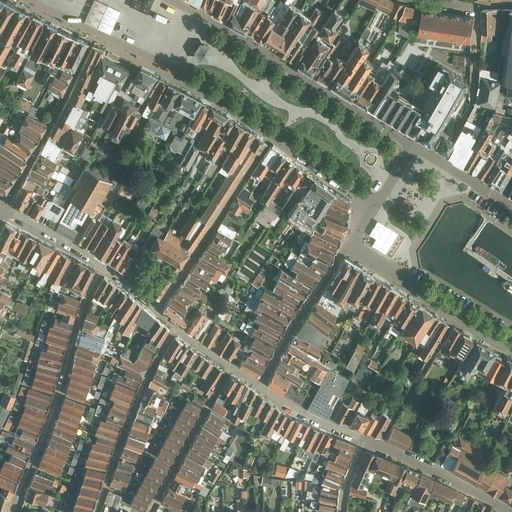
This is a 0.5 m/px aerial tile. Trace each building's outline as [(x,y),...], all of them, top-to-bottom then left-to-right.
[(114,19),(117,11),(92,0),(90,0),(87,7),(114,19)] [(227,20),(237,0),(198,0),(198,2),(227,20)] [(244,29),(256,8),(239,0),(237,0),(227,20),(244,29)] [(239,0),(256,8),(260,0),(239,0)] [(253,35),(273,0),(260,0),(256,8),(244,29),(253,35)] [(278,12),(283,3),(280,1),(276,7),(272,4),(274,0),(273,0),(253,35),(260,40),(268,26),(278,12)] [(275,49),(299,11),(300,11),(294,7),(290,3),(292,0),(285,0),(283,3),(278,12),(268,26),(260,40),(262,41),(275,49)] [(394,2),(394,1),(391,0),(377,0),(375,6),(387,14),(394,2)] [(0,32),(14,7),(4,2),(0,9),(0,32)] [(396,18),(403,4),(394,2),(387,14),(396,18)] [(398,16),(397,18),(416,23),(419,10),(403,6),(398,16)] [(0,61),(11,40),(25,13),(14,7),(0,32),(0,61)] [(299,45),(313,26),(323,12),(316,7),(315,9),(309,18),(299,11),(275,49),(289,58),(299,45)] [(297,63),(335,10),(334,9),(319,30),(313,26),(299,45),(289,58),(297,63)] [(433,10),(433,11),(422,9),(419,33),(471,41),(474,17),(463,16),(463,15),(459,14),(459,15),(438,12),(438,11),(433,10)] [(496,26),(500,26),(499,9),(493,9),(481,10),(481,33),(496,34),(496,26)] [(496,90),(499,91),(505,91),(505,92),(507,93),(511,98),(511,9),(509,27),(506,26),(505,34),(503,34),(501,55),(502,55),(501,62),(500,62),(498,72),(496,90)] [(309,70),(337,31),(333,28),(342,15),(335,10),(297,63),(300,65),(309,70)] [(11,57),(32,16),(25,13),(11,40),(14,42),(8,53),(9,54),(8,56),(11,57)] [(27,44),(40,20),(33,16),(32,16),(11,57),(7,66),(6,67),(12,70),(10,74),(14,77),(18,69),(17,68),(19,63),(26,51),(27,44)] [(30,53),(46,23),(40,20),(27,44),(26,51),(19,63),(24,65),(27,58),(30,53)] [(28,82),(40,59),(56,28),(46,23),(30,53),(36,56),(35,59),(34,58),(32,60),(27,58),(24,65),(16,80),(18,81),(16,84),(25,89),(27,85),(29,86),(31,83),(28,82)] [(56,77),(60,68),(76,38),(67,33),(56,28),(40,59),(50,64),(47,69),(51,70),(46,81),(49,82),(52,76),(56,77)] [(350,95),(370,65),(372,62),(362,55),(366,49),(358,43),(362,37),(364,39),(366,38),(370,31),(365,28),(356,42),(348,56),(330,83),(350,95)] [(318,76),(343,35),(337,31),(309,70),(318,76)] [(330,83),(348,56),(340,51),(347,39),(343,35),(318,76),(330,83)] [(60,68),(71,73),(73,69),(77,60),(84,46),(86,42),(76,38),(60,68)] [(212,44),(201,44),(196,53),(200,62),(211,62),(216,53),(212,44)] [(75,81),(67,99),(78,104),(101,57),(104,50),(92,45),(83,65),(75,81)] [(463,66),(465,56),(453,54),(452,64),(463,66)] [(101,57),(78,104),(89,109),(86,115),(100,122),(111,102),(112,99),(114,100),(128,70),(101,57)] [(366,105),(389,69),(393,63),(389,60),(386,64),(381,61),(376,69),(370,65),(350,95),(366,105)] [(389,69),(366,105),(374,111),(383,116),(406,130),(429,143),(443,152),(445,153),(446,154),(447,154),(454,141),(454,140),(453,140),(451,139),(445,135),(447,133),(438,127),(467,80),(439,64),(440,63),(439,63),(437,65),(438,65),(428,81),(437,86),(425,106),(398,90),(395,95),(387,91),(397,74),(389,69)] [(67,80),(71,73),(60,68),(56,77),(52,76),(49,82),(47,87),(61,93),(67,80)] [(141,100),(155,76),(140,68),(129,87),(126,93),(141,100)] [(496,90),(498,72),(480,68),(479,76),(478,86),(478,87),(479,87),(477,94),(475,102),(474,105),(478,105),(480,106),(480,103),(495,107),(499,91),(496,90)] [(153,91),(159,79),(155,76),(141,100),(143,101),(144,99),(148,102),(154,92),(153,91)] [(148,117),(167,83),(159,79),(153,91),(154,92),(148,102),(142,113),(148,117)] [(156,131),(178,88),(168,82),(144,124),(156,131)] [(178,89),(156,132),(166,137),(171,128),(183,134),(186,128),(186,126),(200,101),(178,89)] [(67,99),(59,115),(70,121),(80,126),(81,126),(86,115),(89,109),(78,104),(67,99)] [(109,127),(107,130),(117,136),(121,127),(128,130),(130,127),(127,126),(138,106),(123,99),(120,106),(109,127)] [(26,113),(30,115),(31,113),(33,114),(36,109),(19,101),(16,106),(27,112),(26,113)] [(178,162),(211,107),(200,101),(186,128),(186,129),(180,140),(174,136),(168,146),(180,153),(177,155),(174,159),(178,162)] [(111,102),(100,122),(109,127),(120,106),(112,102),(111,102)] [(473,114),(478,105),(474,105),(474,106),(467,119),(462,128),(476,136),(481,127),(472,122),(475,115),(473,114)] [(46,123),(30,115),(26,113),(27,112),(16,106),(12,112),(16,114),(12,121),(6,118),(3,122),(6,124),(10,127),(12,124),(16,127),(15,128),(36,141),(39,135),(46,123)] [(216,133),(225,115),(211,107),(178,162),(187,168),(199,146),(206,150),(207,150),(217,134),(216,133)] [(470,169),(489,139),(488,139),(493,131),(488,128),(493,121),(495,122),(496,120),(499,121),(502,114),(494,111),(489,120),(484,129),(478,139),(479,139),(475,146),(464,165),(470,169)] [(59,115),(56,122),(70,129),(62,145),(72,151),(77,143),(79,145),(82,140),(85,142),(88,136),(83,133),(77,130),(80,126),(70,121),(59,115)] [(212,159),(234,121),(225,115),(216,133),(217,134),(207,150),(206,150),(204,154),(211,158),(212,159)] [(231,147),(243,127),(234,121),(212,159),(211,158),(206,167),(203,171),(209,175),(221,155),(225,149),(224,148),(226,144),(231,147)] [(56,122),(47,137),(61,145),(62,145),(70,129),(56,122)] [(28,151),(36,141),(15,128),(16,127),(12,124),(10,127),(6,124),(1,133),(6,135),(5,137),(28,151)] [(246,144),(253,133),(243,127),(231,147),(221,164),(222,165),(219,168),(227,173),(228,174),(236,161),(243,149),(245,150),(248,145),(246,144)] [(472,144),(476,136),(462,128),(455,141),(454,140),(454,141),(447,154),(446,154),(464,165),(475,146),(472,144)] [(490,154),(497,143),(504,131),(502,130),(497,138),(496,137),(493,142),(489,139),(470,169),(477,173),(490,153),(490,154)] [(0,131),(0,143),(24,158),(28,151),(5,137),(6,135),(1,133),(0,131)] [(198,217),(209,225),(264,141),(253,133),(246,144),(248,145),(245,150),(243,149),(236,161),(228,174),(227,173),(199,217),(198,217)] [(47,137),(40,151),(55,160),(62,146),(61,145),(47,137)] [(511,140),(510,139),(505,147),(497,158),(498,158),(485,178),(502,188),(511,170),(511,152),(509,150),(511,146),(511,140)] [(0,154),(19,166),(24,158),(0,143),(0,154)] [(497,158),(505,147),(501,144),(501,145),(497,143),(490,154),(490,153),(477,173),(485,178),(498,158),(497,158)] [(264,173),(278,151),(270,145),(261,159),(251,173),(250,175),(255,179),(252,184),(253,185),(252,187),(254,188),(264,173)] [(80,155),(87,159),(91,152),(84,148),(80,155)] [(40,151),(30,169),(48,178),(53,170),(57,172),(59,170),(66,174),(69,169),(55,160),(40,151)] [(271,178),(286,157),(278,151),(264,173),(271,178)] [(0,154),(0,165),(14,174),(19,166),(0,154)] [(279,184),(294,163),(286,157),(271,178),(260,195),(259,198),(258,198),(266,203),(269,198),(279,184)] [(293,189),(305,171),(294,163),(279,184),(291,192),(293,189)] [(70,199),(54,228),(61,232),(96,171),(85,165),(79,175),(76,179),(72,186),(66,196),(70,199)] [(0,166),(0,174),(10,180),(14,175),(0,166)] [(30,169),(25,177),(35,182),(39,184),(41,185),(44,186),(45,187),(47,188),(48,186),(50,184),(53,186),(52,188),(57,190),(60,192),(66,196),(72,186),(70,185),(69,187),(54,179),(52,181),(49,180),(50,179),(48,178),(30,169)] [(96,171),(61,232),(68,236),(72,238),(77,229),(74,227),(78,220),(81,222),(88,209),(91,210),(97,200),(100,201),(108,186),(112,189),(115,184),(111,182),(111,181),(96,171)] [(301,194),(313,177),(305,171),(293,189),(291,192),(287,198),(290,201),(293,203),(300,194),(301,194)] [(0,187),(5,191),(10,181),(0,174),(0,187)] [(25,177),(21,185),(32,190),(35,182),(25,177)] [(328,200),(333,191),(313,177),(301,194),(300,194),(293,203),(288,210),(289,211),(308,224),(307,225),(303,231),(302,230),(296,240),(297,240),(300,242),(303,237),(306,232),(307,231),(309,228),(311,226),(312,224),(316,217),(319,214),(322,209),(328,200)] [(32,190),(29,195),(35,198),(36,196),(38,197),(29,213),(36,217),(47,199),(43,196),(44,194),(45,194),(48,189),(47,188),(45,187),(44,186),(41,185),(39,184),(35,182),(32,190)] [(21,185),(17,193),(27,198),(29,195),(32,190),(21,185)] [(249,196),(252,192),(243,186),(236,197),(250,206),(254,200),(249,196)] [(47,199),(36,217),(43,221),(60,192),(57,190),(54,195),(51,194),(48,199),(47,199)] [(259,198),(260,195),(253,190),(252,192),(249,196),(254,200),(257,196),(259,198)] [(328,200),(347,211),(349,202),(333,191),(328,200)] [(60,192),(43,221),(49,225),(66,196),(60,192)] [(17,193),(11,204),(14,206),(14,208),(20,211),(21,209),(29,213),(38,197),(36,196),(35,198),(29,195),(27,198),(17,193)] [(66,196),(49,225),(53,227),(54,228),(70,199),(66,196)] [(136,205),(144,210),(149,201),(141,196),(136,205)] [(243,217),(250,206),(236,197),(229,208),(243,217)] [(267,226),(270,222),(275,215),(276,213),(281,207),(269,198),(266,203),(261,208),(254,217),(267,226)] [(346,222),(347,211),(328,200),(322,209),(326,211),(346,222)] [(84,222),(74,239),(81,243),(81,244),(82,244),(97,219),(101,213),(101,212),(105,206),(97,201),(89,215),(84,222)] [(346,223),(346,222),(326,211),(323,216),(319,214),(316,217),(343,231),(346,222),(346,223)] [(137,218),(144,222),(151,226),(154,220),(141,212),(137,218)] [(198,217),(199,217),(191,212),(179,232),(188,238),(183,245),(191,250),(209,225),(198,217)] [(97,219),(82,244),(88,247),(100,226),(107,216),(101,213),(97,219)] [(275,215),(270,222),(273,225),(279,217),(275,215)] [(100,226),(88,247),(94,251),(109,227),(114,220),(107,216),(100,226)] [(342,232),(343,231),(316,217),(312,224),(314,225),(314,226),(322,230),(324,231),(339,239),(342,232)] [(109,227),(94,251),(103,257),(107,250),(114,238),(117,234),(122,225),(114,220),(109,227)] [(147,232),(151,226),(144,222),(140,228),(147,232)] [(217,229),(231,237),(232,238),(234,234),(236,232),(220,223),(217,229)] [(4,249),(16,228),(7,224),(4,225),(0,232),(0,246),(4,249)] [(336,246),(339,239),(324,231),(322,230),(314,226),(314,225),(312,224),(311,226),(309,228),(312,230),(311,232),(336,246)] [(149,232),(162,239),(165,233),(153,226),(149,232)] [(10,251),(21,231),(16,228),(4,249),(5,249),(3,253),(10,256),(12,252),(10,251)] [(227,244),(231,237),(217,229),(209,243),(205,249),(218,257),(222,250),(226,252),(230,246),(227,244)] [(19,257),(30,236),(21,231),(10,251),(12,252),(10,256),(10,257),(16,261),(19,257)] [(188,254),(162,239),(149,232),(141,245),(149,250),(172,263),(179,267),(180,267),(188,254)] [(336,246),(311,232),(310,234),(306,232),(303,237),(332,254),(336,246)] [(122,243),(109,262),(116,267),(131,243),(133,240),(135,236),(132,234),(130,237),(127,241),(124,239),(122,243)] [(38,240),(30,236),(19,257),(20,258),(15,266),(21,270),(25,264),(38,240)] [(328,261),(332,254),(303,237),(300,242),(297,240),(292,248),(295,250),(294,252),(299,255),(297,258),(321,273),(322,272),(327,264),(328,261)] [(107,250),(103,257),(109,262),(122,243),(116,239),(114,238),(107,250)] [(41,267),(52,247),(38,240),(25,264),(31,267),(28,273),(33,276),(36,270),(38,272),(41,267)] [(131,243),(116,267),(123,272),(136,251),(138,247),(131,243)] [(0,246),(0,265),(2,267),(5,261),(8,262),(10,257),(10,256),(3,253),(5,249),(4,249),(0,246)] [(45,277),(60,252),(52,247),(41,267),(44,269),(36,284),(41,287),(46,278),(45,277)] [(149,251),(141,247),(124,274),(132,279),(149,251)] [(315,281),(321,273),(297,258),(299,255),(294,252),(295,250),(292,248),(283,262),(286,264),(286,265),(296,270),(315,281)] [(56,282),(71,257),(60,252),(45,277),(46,278),(52,281),(49,287),(54,289),(53,289),(57,291),(60,285),(56,282)] [(230,267),(203,252),(199,258),(225,274),(230,267)] [(67,278),(77,261),(71,257),(56,282),(60,285),(63,279),(61,278),(63,275),(67,278)] [(222,272),(216,268),(198,258),(194,265),(217,279),(222,272)] [(333,299),(352,263),(344,258),(322,292),(333,299)] [(72,288),(85,265),(77,261),(67,278),(64,283),(72,288)] [(171,280),(179,267),(172,263),(151,294),(158,299),(171,280)] [(342,304),(342,303),(361,269),(361,268),(352,263),(333,299),(322,292),(320,295),(316,302),(336,316),(342,304)] [(257,274),(258,273),(262,268),(257,264),(252,271),(257,274)] [(85,265),(72,288),(83,293),(94,270),(85,265)] [(215,283),(217,279),(194,265),(189,272),(207,282),(209,279),(215,283)] [(293,276),(280,269),(276,275),(306,293),(311,287),(293,276)] [(357,304),(372,275),(361,269),(342,303),(346,304),(348,300),(357,304)] [(234,274),(247,281),(249,276),(237,270),(234,274)] [(311,287),(315,281),(296,270),(293,276),(311,287)] [(207,283),(207,282),(189,272),(184,279),(203,290),(207,283)] [(258,273),(257,274),(251,283),(257,287),(264,277),(258,273)] [(306,293),(276,275),(275,275),(272,278),(274,280),(277,280),(275,284),(302,299),(306,293)] [(369,303),(381,281),(372,275),(357,304),(351,316),(359,321),(362,317),(369,303)] [(99,299),(109,282),(103,277),(92,296),(99,299)] [(202,290),(203,290),(184,279),(180,285),(200,299),(205,302),(207,300),(205,298),(207,296),(200,291),(201,289),(202,290)] [(376,308),(389,286),(381,281),(369,303),(362,317),(368,321),(369,320),(376,308)] [(105,303),(115,286),(109,282),(99,299),(105,303)] [(0,291),(0,283),(0,301),(11,308),(14,302),(8,298),(9,296),(8,295),(8,294),(4,292),(3,292),(2,291),(1,292),(0,291)] [(295,308),(302,299),(275,284),(272,289),(276,291),(273,295),(279,299),(295,308)] [(195,305),(200,299),(180,285),(175,292),(170,298),(187,309),(189,311),(194,304),(195,305)] [(222,292),(228,295),(232,288),(227,285),(222,292)] [(383,315),(398,291),(389,285),(389,286),(376,308),(369,320),(368,321),(367,324),(375,329),(378,325),(379,326),(384,318),(382,317),(383,315)] [(110,306),(121,290),(115,286),(105,303),(110,306)] [(279,299),(273,295),(263,290),(258,287),(253,295),(249,293),(290,316),(295,308),(279,299)] [(113,317),(128,295),(121,290),(110,306),(106,312),(113,317)] [(395,317),(407,297),(398,291),(383,315),(392,321),(395,317)] [(285,324),(290,316),(249,293),(244,303),(246,304),(285,324)] [(59,302),(77,308),(80,300),(62,294),(61,298),(59,302)] [(122,322),(137,302),(128,295),(113,317),(110,324),(119,329),(122,322)] [(398,333),(399,331),(418,304),(407,297),(395,317),(392,321),(389,326),(398,333)] [(184,314),(187,309),(170,298),(167,304),(163,309),(163,312),(183,327),(188,321),(188,320),(184,317),(185,315),(184,314)] [(27,304),(19,299),(16,304),(25,309),(27,304)] [(77,308),(59,302),(58,301),(58,302),(53,300),(49,299),(48,302),(57,305),(56,310),(62,312),(60,318),(72,322),(77,308)] [(122,322),(119,329),(130,334),(132,330),(136,321),(135,319),(143,307),(142,305),(137,302),(122,322)] [(221,308),(230,313),(225,310),(228,305),(224,302),(221,308)] [(330,327),(336,316),(316,302),(309,311),(330,327)] [(284,325),(285,324),(246,304),(244,309),(254,314),(256,314),(254,319),(281,332),(284,325)] [(415,343),(433,315),(422,307),(418,304),(399,331),(405,335),(411,340),(415,343)] [(148,329),(156,319),(144,308),(143,307),(135,319),(136,321),(148,329)] [(191,333),(204,314),(203,314),(204,312),(198,308),(190,319),(189,318),(188,320),(188,321),(183,327),(191,333)] [(226,321),(230,313),(221,308),(216,316),(220,318),(226,321)] [(326,335),(330,327),(309,311),(304,319),(315,327),(324,334),(326,335)] [(84,318),(95,322),(97,316),(86,313),(84,318)] [(198,337),(203,329),(210,318),(204,314),(191,333),(198,337)] [(422,348),(440,319),(433,315),(415,343),(422,348)] [(72,322),(60,318),(54,317),(51,327),(69,332),(72,322)] [(153,337),(162,324),(156,319),(148,329),(146,332),(153,337)] [(281,332),(254,319),(251,325),(277,340),(281,332)] [(324,334),(315,327),(304,319),(301,325),(306,328),(305,329),(323,340),(326,335),(324,334)] [(422,348),(415,343),(410,349),(411,350),(411,349),(426,358),(428,354),(429,355),(431,351),(430,351),(437,340),(438,340),(440,337),(439,337),(448,323),(440,319),(422,348)] [(97,335),(100,326),(84,320),(81,329),(97,335)] [(243,330),(273,347),(277,340),(251,325),(243,320),(241,324),(245,327),(243,330)] [(212,348),(217,340),(215,338),(221,328),(214,323),(208,332),(202,341),(212,348)] [(142,347),(154,355),(169,329),(162,324),(153,337),(151,340),(146,337),(140,346),(142,347)] [(323,340),(305,329),(306,328),(301,325),(295,333),(319,346),(323,340)] [(69,332),(51,327),(48,326),(45,336),(67,342),(67,340),(69,332)] [(104,337),(108,329),(100,326),(97,335),(104,337)] [(15,332),(32,341),(34,335),(18,327),(15,332)] [(450,353),(462,332),(453,327),(443,343),(447,346),(442,354),(448,357),(450,353)] [(104,337),(97,335),(81,329),(79,336),(101,345),(104,337)] [(202,341),(208,332),(203,329),(198,337),(197,338),(202,341)] [(222,355),(233,337),(233,336),(226,331),(220,341),(217,340),(212,348),(216,351),(222,355)] [(461,362),(475,340),(462,332),(450,353),(457,356),(455,359),(461,362)] [(273,347),(250,334),(247,333),(242,341),(245,343),(268,356),(273,347)] [(290,343),(314,358),(321,347),(319,346),(295,333),(290,343)] [(63,352),(67,342),(45,336),(44,341),(47,342),(46,347),(63,352)] [(99,351),(101,345),(79,336),(77,343),(99,351)] [(168,365),(183,342),(175,337),(160,362),(165,366),(164,368),(166,370),(168,365)] [(228,359),(239,341),(233,337),(222,355),(228,359)] [(481,374),(494,351),(475,340),(461,362),(455,371),(468,379),(473,370),(481,374)] [(233,363),(237,358),(238,355),(234,352),(240,342),(239,341),(228,359),(233,363)] [(175,370),(189,347),(183,342),(168,365),(175,370)] [(387,349),(390,352),(395,345),(392,342),(387,349)] [(23,350),(28,353),(31,345),(25,343),(23,350)] [(100,352),(99,351),(77,343),(75,349),(98,358),(100,352)] [(268,356),(245,343),(243,346),(244,347),(243,348),(250,351),(248,354),(264,363),(268,356)] [(328,367),(314,358),(290,343),(286,349),(311,364),(305,372),(320,382),(328,367)] [(354,349),(361,352),(364,347),(357,343),(354,349)] [(60,362),(63,352),(46,347),(45,350),(40,349),(38,356),(60,362)] [(146,368),(154,355),(142,347),(133,362),(146,368)] [(189,365),(196,352),(189,347),(175,370),(172,374),(180,380),(189,365)] [(96,365),(98,358),(75,349),(73,356),(95,364),(96,365)] [(301,369),(305,372),(311,364),(286,349),(281,357),(294,366),(301,370),(301,369)] [(352,369),(361,352),(354,349),(345,364),(352,369)] [(26,360),(28,353),(23,350),(20,358),(26,360)] [(494,380),(505,357),(494,351),(481,374),(482,374),(494,380)] [(199,371),(205,359),(196,352),(189,365),(199,371)] [(260,370),(264,363),(248,354),(246,358),(244,362),(260,370)] [(58,369),(60,362),(38,356),(36,363),(37,363),(58,369)] [(92,371),(95,364),(73,356),(72,364),(71,366),(92,373),(93,371),(92,371)] [(146,368),(133,362),(120,356),(116,364),(125,369),(142,377),(146,368)] [(291,372),(294,366),(281,357),(274,370),(291,381),(305,390),(310,383),(303,378),(297,375),(291,372)] [(503,385),(511,367),(511,359),(505,357),(494,380),(503,385)] [(260,370),(244,362),(237,358),(233,363),(257,376),(260,370)] [(205,359),(199,371),(197,373),(205,378),(200,387),(210,393),(223,371),(205,359)] [(367,365),(377,371),(381,364),(371,359),(367,365)] [(162,378),(166,370),(164,368),(165,366),(160,362),(154,374),(162,378)] [(56,381),(58,369),(37,363),(34,374),(56,381)] [(356,372),(362,375),(366,366),(360,363),(356,372)] [(342,369),(350,374),(352,369),(345,365),(342,369)] [(90,378),(92,373),(71,366),(70,372),(69,375),(90,382),(91,379),(90,378)] [(297,375),(301,370),(294,366),(291,372),(297,375)] [(328,367),(320,382),(313,395),(306,408),(326,417),(347,378),(328,367)] [(509,399),(511,392),(511,367),(503,385),(491,407),(502,412),(507,403),(509,399)] [(139,384),(142,377),(125,369),(122,376),(139,384)] [(283,394),(291,381),(274,370),(266,383),(283,394)] [(139,384),(122,376),(113,373),(112,375),(110,380),(135,390),(139,384)] [(53,392),(56,381),(34,374),(31,385),(53,392)] [(97,387),(101,388),(105,376),(101,374),(97,387)] [(169,382),(162,378),(154,374),(151,380),(161,385),(167,388),(170,382),(169,382)] [(87,391),(90,382),(69,375),(67,384),(87,391)] [(229,393),(237,379),(230,375),(222,389),(228,393),(229,393)] [(234,401),(244,383),(237,379),(229,393),(228,393),(226,397),(234,401)] [(133,397),(135,390),(110,380),(109,383),(113,385),(112,388),(133,397)] [(155,396),(161,385),(151,380),(140,401),(155,408),(160,398),(155,396)] [(313,395),(305,390),(291,381),(283,394),(306,408),(313,395)] [(237,414),(250,387),(244,383),(234,401),(233,405),(229,411),(233,413),(233,412),(237,414)] [(83,401),(87,391),(67,384),(66,386),(64,394),(83,401)] [(26,395),(49,404),(51,396),(21,385),(18,392),(26,395)] [(133,397),(112,388),(107,387),(106,390),(110,392),(109,397),(114,399),(129,405),(133,397)] [(245,417),(257,392),(250,387),(237,414),(233,412),(233,413),(230,420),(236,423),(241,415),(245,417)] [(0,401),(0,403),(10,409),(15,396),(4,391),(0,401)] [(254,422),(266,399),(257,392),(245,417),(245,418),(249,411),(255,414),(251,420),(254,422)] [(46,412),(49,404),(26,395),(23,404),(25,405),(46,412)] [(194,395),(193,397),(189,395),(186,399),(190,401),(190,402),(200,407),(204,401),(194,395)] [(61,406),(81,414),(84,404),(64,396),(61,406)] [(214,401),(221,405),(224,400),(217,396),(214,401)] [(174,406),(194,418),(200,408),(179,397),(178,400),(184,403),(181,409),(174,406)] [(342,422),(356,399),(352,397),(348,404),(342,402),(333,419),(342,422)] [(126,413),(129,405),(114,399),(111,406),(126,413)] [(267,421),(274,406),(266,399),(254,422),(257,423),(261,417),(267,421)] [(347,424),(360,401),(356,399),(342,422),(347,424)] [(164,412),(155,408),(140,401),(137,408),(152,415),(154,411),(163,415),(164,412)] [(227,408),(221,405),(214,401),(211,408),(223,415),(227,408)] [(361,429),(373,408),(360,401),(347,424),(361,429)] [(42,423),(46,412),(25,405),(21,415),(42,423)] [(77,422),(81,414),(61,406),(58,415),(77,422)] [(126,413),(111,406),(110,406),(107,413),(124,419),(126,413)] [(189,427),(194,418),(174,406),(173,409),(179,412),(175,418),(169,415),(189,427)] [(268,439),(270,435),(283,412),(274,406),(267,421),(260,434),(268,439)] [(379,417),(369,433),(379,437),(390,418),(385,415),(388,408),(385,406),(379,417)] [(151,419),(152,415),(137,408),(133,419),(155,428),(158,422),(151,419)] [(369,433),(379,417),(377,416),(376,418),(370,414),(373,408),(361,429),(369,433)] [(205,419),(218,428),(222,422),(228,426),(230,423),(210,410),(205,419)] [(278,445),(280,446),(294,418),(287,415),(283,412),(270,435),(272,436),(275,432),(280,435),(277,440),(280,442),(278,445)] [(121,427),(124,419),(107,413),(104,421),(121,427)] [(38,433),(42,423),(21,415),(17,425),(38,433)] [(76,425),(77,422),(58,415),(56,418),(54,423),(75,431),(77,426),(76,425)] [(184,436),(189,427),(169,415),(168,418),(174,421),(170,428),(164,424),(184,436)] [(121,427),(104,421),(95,417),(94,421),(99,423),(97,426),(118,433),(121,427)] [(300,444),(310,425),(294,418),(280,446),(279,448),(283,450),(285,445),(288,439),(300,444)] [(155,428),(133,419),(130,425),(153,434),(154,435),(156,429),(155,428)] [(229,434),(218,428),(205,419),(202,425),(217,436),(218,435),(225,440),(229,434)] [(6,420),(3,427),(8,430),(11,423),(6,420)] [(75,433),(75,431),(54,423),(51,432),(72,440),(75,433)] [(118,433),(97,426),(92,424),(91,428),(95,430),(94,434),(97,435),(115,441),(118,433)] [(179,445),(184,436),(164,424),(162,427),(169,431),(165,437),(159,433),(159,434),(179,445)] [(35,440),(38,433),(17,425),(14,432),(35,440)] [(151,437),(153,434),(130,425),(127,434),(145,440),(147,436),(151,437)] [(214,442),(217,436),(202,425),(198,433),(214,442)] [(307,455),(318,429),(310,425),(300,444),(295,454),(305,459),(307,455)] [(383,439),(405,449),(413,437),(391,426),(383,439)] [(30,451),(34,443),(7,432),(2,429),(0,433),(0,434),(11,439),(13,439),(11,442),(30,451)] [(312,457),(325,432),(318,429),(307,455),(312,457)] [(68,449),(72,440),(51,432),(48,441),(68,449)] [(323,452),(328,442),(331,435),(325,432),(312,457),(311,459),(313,460),(315,457),(316,457),(320,451),(323,452)] [(210,450),(214,442),(198,433),(193,441),(210,450)] [(127,434),(123,444),(139,451),(140,451),(142,445),(146,447),(149,441),(145,440),(127,434)] [(174,454),(179,445),(159,434),(157,436),(164,440),(160,446),(174,454)] [(476,459),(477,458),(482,448),(457,434),(446,454),(440,464),(440,465),(448,470),(459,450),(476,459)] [(112,448),(115,441),(97,435),(94,443),(112,448)] [(337,451),(351,456),(356,446),(331,435),(328,442),(339,447),(337,451)] [(12,453),(26,460),(30,453),(0,438),(0,444),(1,443),(7,446),(5,450),(12,453)] [(94,443),(91,442),(87,440),(86,444),(91,446),(89,450),(110,456),(112,448),(94,443)] [(65,457),(68,449),(48,441),(46,445),(44,449),(65,457)] [(205,457),(210,450),(193,441),(189,448),(205,457)] [(174,454),(160,446),(154,443),(152,446),(159,449),(155,456),(169,464),(174,454)] [(134,461),(139,451),(123,444),(117,459),(124,462),(126,458),(134,461)] [(110,456),(89,450),(84,448),(83,452),(89,454),(87,458),(107,463),(110,456)] [(204,460),(205,457),(189,448),(186,455),(205,466),(208,468),(211,464),(204,460)] [(223,458),(228,460),(230,456),(233,451),(227,448),(224,453),(226,454),(223,458)] [(61,466),(65,457),(44,449),(40,458),(61,466)] [(368,471),(369,469),(376,455),(366,450),(358,467),(368,471)] [(440,464),(446,454),(440,450),(434,461),(440,464)] [(486,463),(477,458),(476,459),(459,450),(448,470),(465,478),(475,484),(485,465),(486,463)] [(347,467),(351,456),(337,451),(336,454),(331,452),(330,454),(335,457),(333,461),(347,467)] [(23,468),(26,460),(12,453),(10,457),(8,461),(23,468)] [(144,464),(163,475),(168,465),(149,455),(148,458),(153,461),(149,467),(144,464)] [(200,475),(205,466),(186,455),(182,462),(181,464),(200,475)] [(381,474),(387,459),(376,455),(369,469),(381,474)] [(107,463),(87,458),(81,456),(80,460),(85,461),(84,467),(86,467),(104,472),(107,463)] [(58,475),(61,466),(40,458),(37,466),(58,475)] [(244,466),(249,468),(253,460),(248,458),(244,466)] [(347,467),(333,461),(328,458),(326,462),(323,460),(321,464),(324,466),(344,474),(347,467)] [(23,468),(8,461),(4,459),(1,466),(19,475),(23,468)] [(135,466),(124,462),(117,459),(114,469),(129,474),(131,470),(133,471),(135,466)] [(392,479),(399,464),(387,459),(381,474),(390,478),(392,479)] [(503,471),(509,475),(511,468),(511,462),(509,461),(503,471)] [(158,484),(163,475),(144,464),(142,467),(148,470),(144,476),(139,473),(139,474),(158,484)] [(196,482),(200,475),(181,464),(177,471),(196,482)] [(398,485),(406,467),(399,464),(392,479),(390,478),(386,485),(382,497),(392,501),(394,495),(398,485)] [(484,490),(496,471),(485,465),(475,484),(484,490)] [(0,474),(16,483),(19,475),(1,466),(0,467),(0,474)] [(246,478),(246,469),(238,466),(238,467),(238,477),(246,478)] [(340,481),(344,474),(324,466),(321,473),(324,474),(340,481)] [(86,467),(83,476),(101,481),(104,472),(86,467)] [(289,467),(285,477),(297,476),(299,471),(289,467)] [(374,474),(368,471),(358,467),(350,485),(361,489),(362,488),(367,490),(374,474)] [(414,487),(419,476),(417,475),(418,473),(406,467),(398,485),(405,488),(409,490),(407,493),(411,495),(415,488),(414,487)] [(126,485),(129,474),(114,469),(109,485),(120,489),(122,484),(126,485)] [(203,486),(196,482),(177,471),(173,478),(187,486),(190,487),(192,484),(200,489),(198,493),(204,496),(209,489),(203,486)] [(209,480),(213,483),(219,474),(214,471),(209,480)] [(496,471),(484,490),(496,497),(507,478),(496,471)] [(31,480),(49,487),(50,483),(52,484),(52,485),(56,486),(57,482),(52,480),(53,480),(34,472),(31,480)] [(16,483),(0,474),(0,484),(3,486),(0,492),(10,498),(16,483)] [(153,493),(158,484),(139,474),(137,476),(142,479),(139,485),(134,482),(134,483),(153,493)] [(337,488),(340,481),(324,474),(322,479),(312,476),(311,479),(311,481),(321,484),(337,488)] [(428,493),(434,481),(420,474),(419,476),(414,487),(415,488),(411,495),(407,503),(421,509),(426,500),(429,493),(428,493)] [(83,476),(80,486),(98,490),(101,481),(83,476)] [(271,483),(271,478),(261,476),(260,484),(271,487),(271,483)] [(184,491),(187,486),(173,478),(169,486),(185,496),(194,500),(196,496),(192,494),(191,495),(184,491)] [(49,488),(49,487),(31,480),(28,487),(42,492),(44,486),(49,488)] [(246,481),(235,481),(236,494),(246,493),(246,481)] [(441,499),(447,487),(434,481),(428,493),(429,493),(426,500),(428,501),(431,494),(441,499)] [(148,502),(153,493),(134,483),(132,485),(137,488),(134,494),(129,492),(148,502)] [(58,491),(64,494),(67,486),(62,484),(58,491)] [(337,496),(337,488),(321,484),(321,488),(313,487),(312,491),(306,490),(337,496)] [(80,486),(76,495),(94,499),(98,490),(80,486)] [(181,503),(185,496),(169,486),(164,494),(181,503)] [(348,494),(363,498),(366,491),(349,486),(348,494)] [(42,492),(28,487),(24,499),(44,506),(48,494),(42,492)] [(450,503),(451,501),(456,491),(447,487),(441,499),(450,503)] [(509,505),(511,499),(511,491),(504,487),(498,498),(509,505)] [(336,504),(337,496),(306,490),(305,498),(307,498),(319,500),(336,504)] [(456,491),(451,501),(459,505),(464,495),(456,491)] [(5,511),(10,498),(0,492),(0,511),(5,511)] [(142,511),(148,502),(129,492),(127,495),(132,497),(129,504),(142,511)] [(176,511),(181,503),(164,494),(160,502),(176,511)] [(76,495),(73,504),(91,509),(94,499),(76,495)] [(333,511),(335,511),(336,504),(319,500),(318,504),(310,502),(309,506),(333,511)] [(480,503),(479,504),(477,509),(475,511),(482,511),(486,506),(480,503)]
